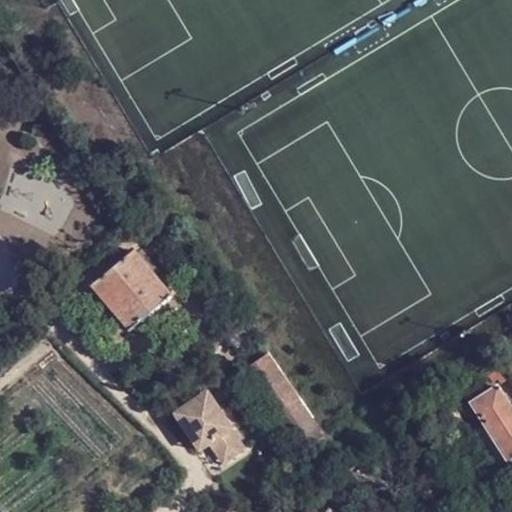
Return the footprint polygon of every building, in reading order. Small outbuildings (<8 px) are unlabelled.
[(132,180),(121,187),(133,205),(144,197),(132,180)] [(154,213),(164,226),(174,220),(164,206),(154,213)] [(89,285),(126,330),(138,321),(153,308),(168,296),(131,251),(89,285)] [(175,304),(168,296),(153,308),(160,317),(175,304)] [(153,308),(138,321),(145,329),(160,317),(153,308)] [(265,352),(238,370),(296,454),(304,449),(323,436),(265,352)] [(511,356),(500,365),(511,384),(511,356)] [(177,367),(172,366),(171,366),(167,369),(166,374),(169,379),(174,380),(178,377),(180,372),(177,367)] [(495,387),(470,403),(484,424),(509,408),(495,387)] [(203,392),(171,415),(196,451),(207,444),(211,441),(226,461),(243,449),(203,392)] [(511,455),(511,405),(509,408),(484,424),(477,429),(499,464),(511,455)] [(450,411),(435,420),(442,431),(457,421),(450,411)] [(304,449),(317,459),(328,443),(323,436),(304,449)] [(211,441),(207,444),(221,464),(226,461),(211,441)]
